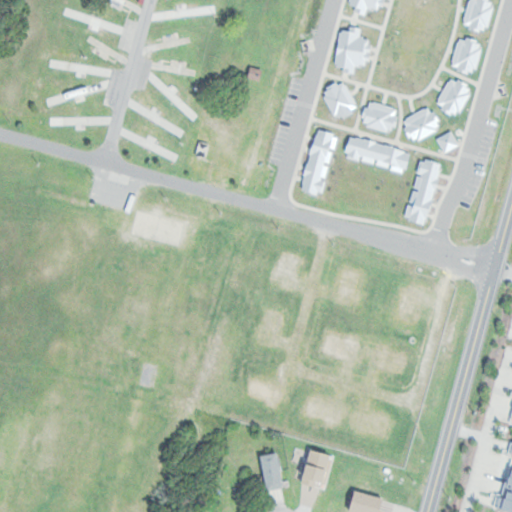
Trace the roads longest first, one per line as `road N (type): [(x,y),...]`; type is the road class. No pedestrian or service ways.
road 1 (residential): [(277,210),(334,0),(492,67),(433,252)]
road 2 (residential): [(0,133),(453,257)]
road 3 (secondary): [(427,511),(511,198)]
road 4 (residential): [(149,0),(103,162)]
road 5 (residential): [(511,375),(475,511)]
